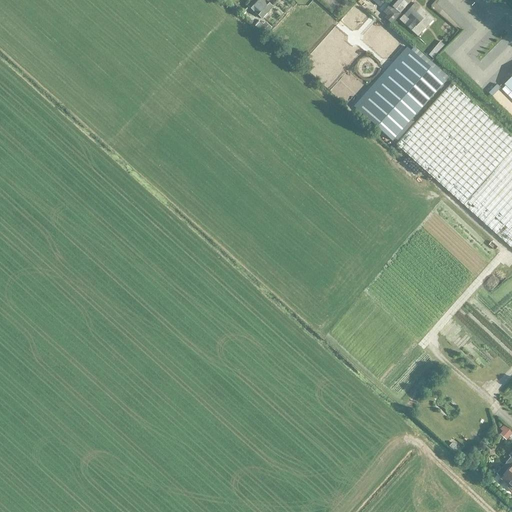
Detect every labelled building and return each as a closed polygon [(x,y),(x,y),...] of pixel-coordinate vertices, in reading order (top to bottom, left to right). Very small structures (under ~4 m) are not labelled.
[(273,7),(265,0),(251,0),(247,5),(262,19),(273,7)] [(403,0),(402,0),(393,0),(390,4),(400,13),(407,4),(403,0)] [(400,14),(388,3),(384,7),(393,15),(390,18),(394,21),(400,14)] [(433,19),(415,3),(400,20),(418,36),(429,24),(433,19)] [(433,59),(442,48),(437,45),(429,55),(433,59)] [(445,81),(408,47),(354,107),(392,140),(445,81)] [(511,138),(451,84),(396,145),(511,249),(511,138)] [(498,432),(508,439),(511,432),(511,429),(504,424),(498,432)] [(511,453),(511,455),(511,456),(506,463),(511,467),(502,479),(509,484),(508,486),(508,488),(511,491),(511,453)]
